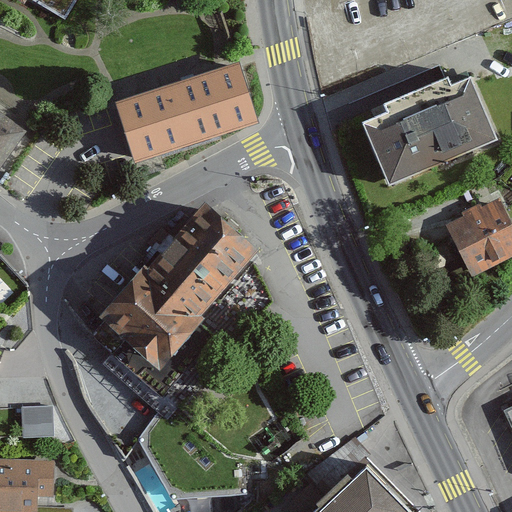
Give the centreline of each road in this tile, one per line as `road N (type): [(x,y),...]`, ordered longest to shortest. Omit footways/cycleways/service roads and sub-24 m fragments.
road 1 (secondary): [(412,393),(321,194),(298,122)]
road 2 (residential): [(132,511),(64,388),(44,306),(46,245)]
road 3 (residential): [(46,245),(126,220),(298,122)]
road 4 (secondary): [(468,511),(412,393)]
road 5 (residential): [(412,393),(511,317)]
road 6 (secondary): [(298,122),(272,0)]
